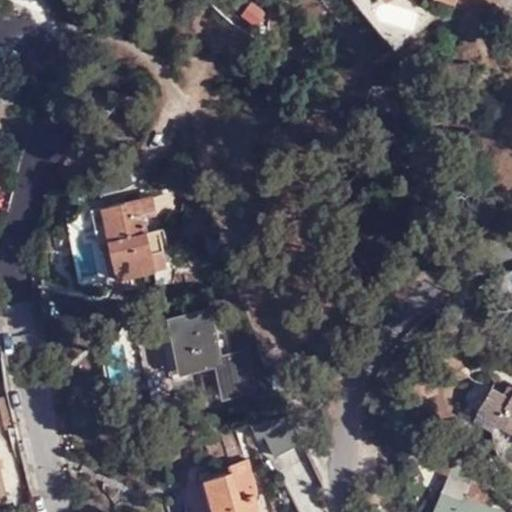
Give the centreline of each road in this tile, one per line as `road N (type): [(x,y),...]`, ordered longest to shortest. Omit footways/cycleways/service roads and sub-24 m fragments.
road 1 (residential): [(0,36),(47,46),(55,81),(55,136),(15,286),(64,511)]
road 2 (residential): [(352,511),(342,478),(347,380),(420,300),(511,257)]
